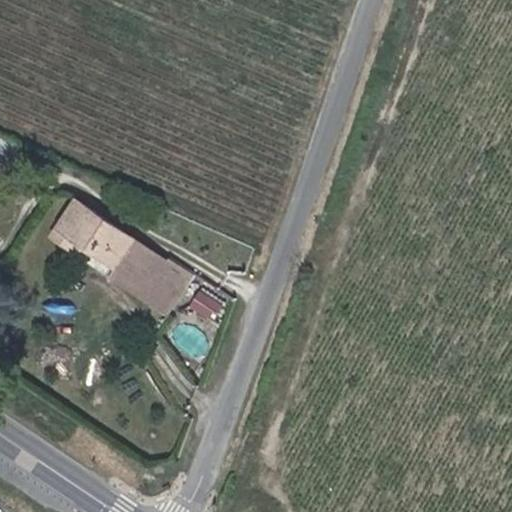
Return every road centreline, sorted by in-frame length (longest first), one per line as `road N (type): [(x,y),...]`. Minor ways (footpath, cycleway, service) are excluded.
road 1 (unclassified): [(187,511),(312,190),(375,0)]
road 2 (primary): [(0,432),(117,511)]
